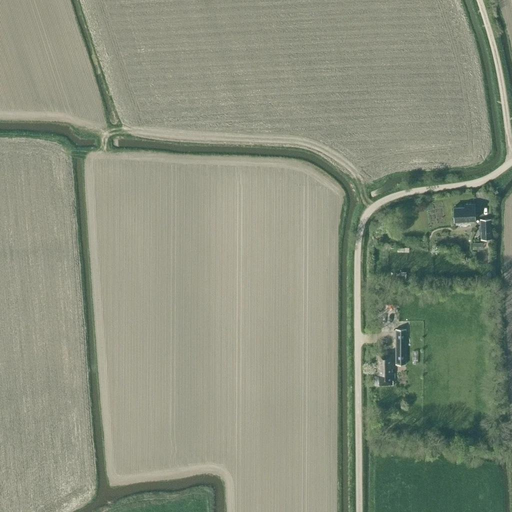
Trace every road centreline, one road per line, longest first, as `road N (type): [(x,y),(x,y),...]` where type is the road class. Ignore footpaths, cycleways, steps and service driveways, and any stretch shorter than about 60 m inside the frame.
road 1 (unclassified): [(358,511),(361,225),(369,210),(396,195),(474,183),(511,162)]
road 2 (track): [(511,162),(501,90),(472,0)]
